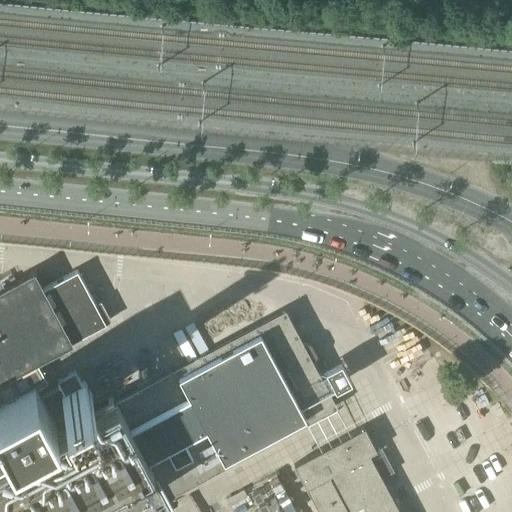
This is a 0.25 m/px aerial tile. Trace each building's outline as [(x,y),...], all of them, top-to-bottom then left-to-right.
[(71,341),(104,323),(87,289),(76,269),(42,287),(43,289),(71,341)] [(136,511),(335,406),(284,311),(115,401),(51,435),(47,438),(27,448),(0,462),(0,457),(11,451),(10,448),(0,430),(0,401),(34,384),(36,387),(47,381),(35,360),(71,341),(43,289),(42,287),(33,271),(15,280),(13,276),(1,283),(3,287),(0,288),(0,511),(136,511)] [(407,393),(438,375),(425,354),(395,372),(407,393)] [(63,392),(60,393),(68,408),(74,405),(85,400),(91,396),(84,381),(81,383),(74,370),(56,379),(63,392)] [(34,384),(0,401),(0,430),(10,448),(23,441),(27,448),(47,438),(43,430),(55,424),(36,387),(34,384)] [(364,426),(293,464),(318,511),(399,511),(368,453),(376,449),(364,426)] [(295,511),(275,474),(266,478),(284,511),(295,511)]
